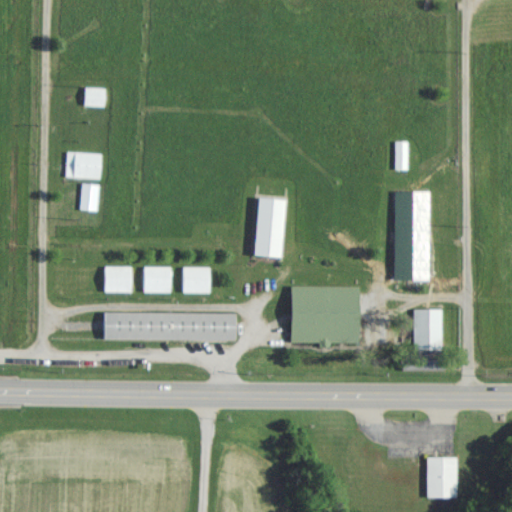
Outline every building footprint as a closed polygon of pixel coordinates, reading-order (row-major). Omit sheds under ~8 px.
[(82,114),(102,114),(102,96),(82,96),(82,114)] [(404,178),(404,150),(392,150),(392,178),(404,178)] [(65,161),(65,186),(98,187),(98,161),(65,161)] [(426,200),(391,199),(390,289),(426,289),(426,200)] [(253,205),(250,265),(277,267),(281,207),(253,205)] [(130,274),(101,274),(101,300),(130,300),(130,274)] [(168,300),(168,275),(140,275),(140,300),(168,300)] [(208,276),(179,276),(179,301),(208,301),(208,276)] [(286,349),(355,350),(356,295),(287,294),(286,349)] [(439,317),(411,317),(411,359),(439,359),(439,317)] [(100,321),(100,348),(232,348),(232,322),(100,321)] [(454,505),(454,465),(425,465),(425,505),(454,505)]
